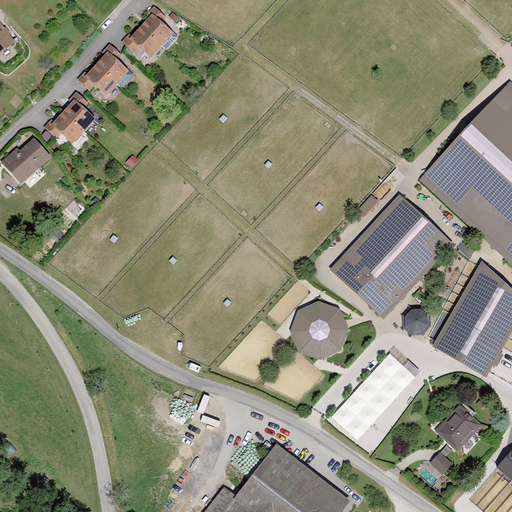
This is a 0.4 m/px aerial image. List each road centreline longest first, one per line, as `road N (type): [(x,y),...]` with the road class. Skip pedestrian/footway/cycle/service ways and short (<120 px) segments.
road 1 (unclassified): [(428,511),(305,426),(141,357),(0,248)]
road 2 (tertiary): [(109,511),(75,379),(0,270)]
